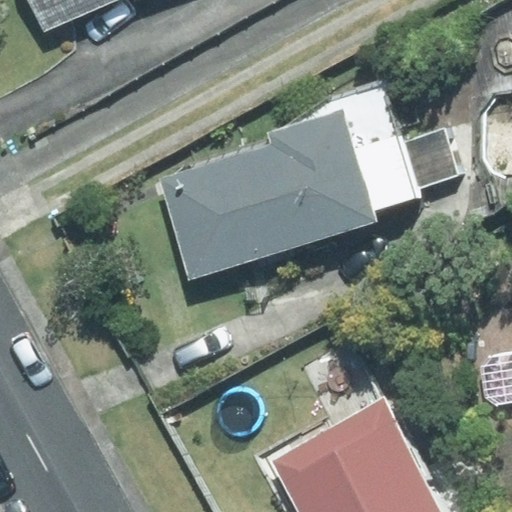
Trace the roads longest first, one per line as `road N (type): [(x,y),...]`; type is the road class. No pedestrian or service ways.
road 1 (unknown): [(0,153),(257,0)]
road 2 (residential): [(0,383),(70,511)]
